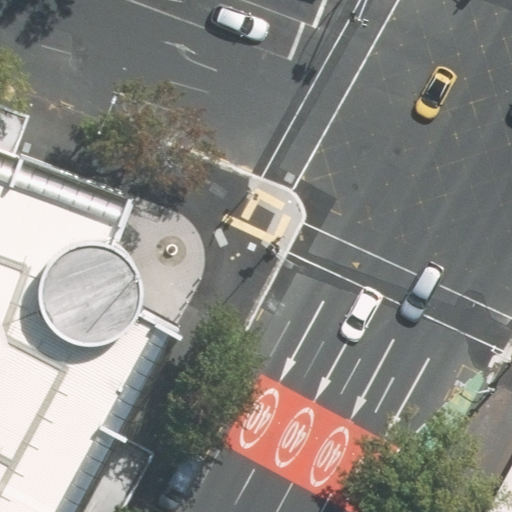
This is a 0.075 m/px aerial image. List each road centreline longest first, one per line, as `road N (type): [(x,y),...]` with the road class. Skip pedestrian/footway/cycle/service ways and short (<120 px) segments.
road 1 (primary): [(466,131),(258,511)]
road 2 (secondary): [(466,131),(117,0)]
